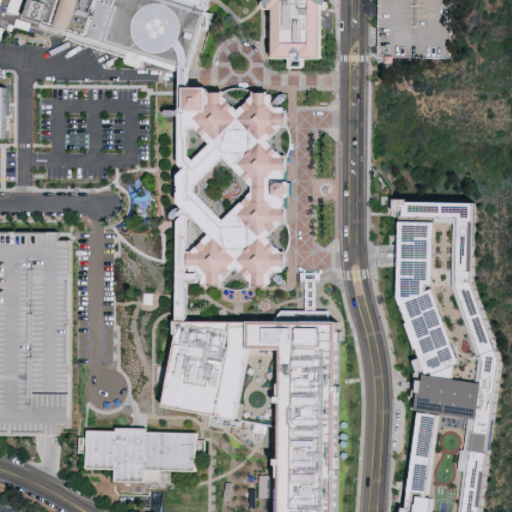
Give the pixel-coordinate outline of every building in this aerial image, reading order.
[(30,0),(45,11),(119,55),(166,57),(228,246),(193,225),(191,296),(294,262),(298,118),(210,66),(196,22),(209,0),(30,0)] [(329,0),(329,8),(323,8),(322,57),(304,57),(304,66),(289,66),(289,56),(272,56),(273,7),(262,7),(262,0),(329,0)] [(383,0),(391,58),(429,53),(428,41),(420,43),(414,42),(405,33),(407,25),(418,28),(418,25),(427,16),(437,15),(441,0),(383,0)] [(511,511),(511,341),(508,340),(510,273),(495,267),(497,200),(405,198),(405,210),(414,210),(414,218),(416,218),(413,360),(438,371),(438,379),(428,379),(428,409),(426,408),(424,507),(416,507),(413,511),(511,511)] [(0,431),(70,432),(70,425),(78,425),(78,239),(67,239),(67,230),(0,230),(0,431)] [(352,511),(354,321),(187,320),(187,409),(258,410),(259,348),(303,348),(303,363),(313,364),(313,379),(313,387),(303,387),(301,511),(352,511)] [(88,430),(117,431),(117,427),(147,428),(147,432),(198,432),(197,471),(161,470),(160,485),(159,484),(159,487),(156,487),(156,488),(150,488),(147,482),(116,481),(116,468),(88,468),(88,430)]
